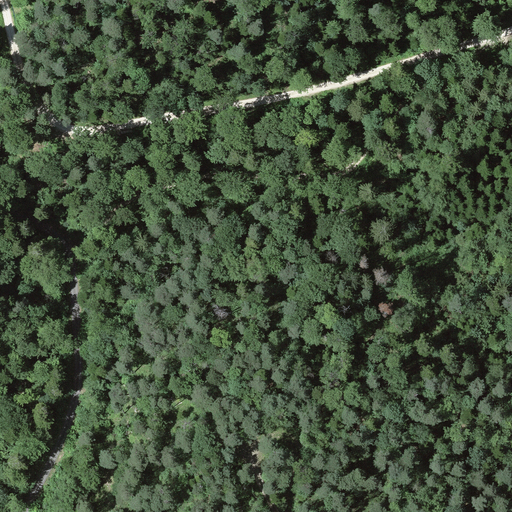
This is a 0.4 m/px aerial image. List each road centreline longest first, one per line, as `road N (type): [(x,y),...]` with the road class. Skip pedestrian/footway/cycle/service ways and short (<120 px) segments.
road 1 (track): [(272,511),(247,449),(251,401),(285,360),(359,314),(373,288),(374,241),(351,193),(330,174),(150,190),(68,253)]
road 2 (track): [(511,28),(252,103),(91,131),(47,115),(21,70),(2,0)]
road 3 (unclassified): [(26,511),(59,450),(76,389),(76,329),(68,253),(50,230),(0,198)]
road 4 (track): [(511,32),(411,101),(338,181)]
